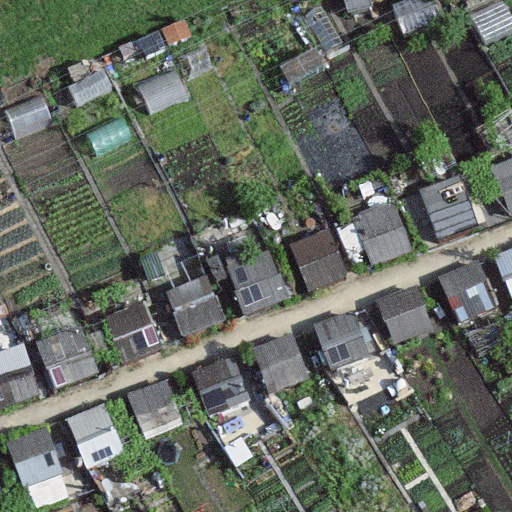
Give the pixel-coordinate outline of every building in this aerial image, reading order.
[(430,0),(416,0),(392,10),(404,39),(441,24),(430,0)] [(500,7),(472,20),(481,40),(509,27),(500,7)] [(203,49),(175,61),(184,81),(212,69),(203,49)] [(172,73),(136,89),(148,117),(184,102),(172,73)] [(103,75),(67,91),(76,111),(112,95),(103,75)] [(40,98),(4,113),(15,140),(51,124),(40,98)] [(511,170),(490,179),(508,224),(511,221),(511,170)] [(462,186),(420,203),(438,247),(480,230),(462,186)] [(398,212),(356,229),(374,273),(416,256),(398,212)] [(332,237),(290,254),(308,298),(350,281),(332,237)] [(271,255),(229,272),(247,316),(289,299),(271,255)] [(511,257),(498,263),(511,296),(511,257)] [(478,268),(437,285),(455,330),(497,313),(478,268)] [(212,282),(170,299),(188,343),(230,326),(212,282)] [(420,291),(378,308),(396,353),(438,336),(420,291)] [(146,305),(104,322),(122,367),(164,350),(146,305)] [(354,314),(312,331),(330,375),(372,358),(354,314)] [(78,335),(36,352),(55,396),(96,379),(78,335)] [(292,340),(250,357),(268,401),(310,384),(292,340)] [(22,356),(0,365),(0,416),(40,400),(22,356)] [(233,362),(191,379),(209,423),(251,406),(233,362)] [(167,381),(125,398),(143,442),(185,425),(167,381)] [(107,410),(66,427),(84,472),(126,455),(107,410)] [(46,433),(4,450),(22,494),(64,477),(46,433)]
